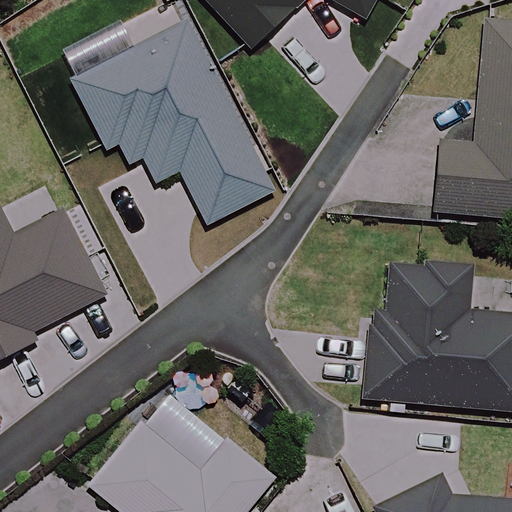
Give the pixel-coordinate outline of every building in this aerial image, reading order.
[(205,0),(251,49),(304,0),(323,0),(360,24),(375,0),(205,0)] [(111,152),(121,146),(133,168),(145,162),(157,184),(181,172),(210,225),(275,190),(186,24),(74,84),(111,152)] [(511,27),(489,25),(477,148),(442,145),(436,214),(511,221),(511,27)] [(16,240),(0,207),(0,362),(37,344),(32,335),(105,298),(63,216),(16,240)] [(364,402),(511,413),(511,280),(472,278),(472,272),(392,266),(388,316),(371,314),(364,402)] [(204,474),(143,426),(92,489),(120,511),(247,511),(274,479),(229,443),(204,474)] [(511,511),(511,503),(452,502),(441,479),(376,510),(377,511),(511,511)]
